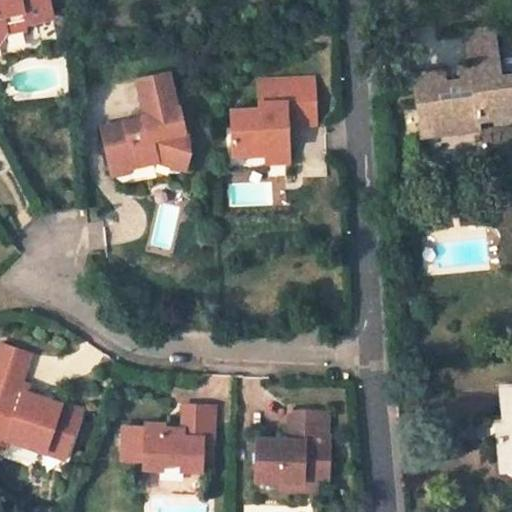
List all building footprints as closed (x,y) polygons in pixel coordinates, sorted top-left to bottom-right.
[(0,0),(0,39),(5,33),(21,29),(24,25),(51,17),(47,0),(0,0)] [(465,31),(469,61),(497,57),(494,28),(465,31)] [(412,73),(419,126),(440,123),(441,131),(481,126),(479,119),(495,117),(495,122),(511,119),(511,74),(500,76),(497,57),(469,61),(469,65),(460,66),(462,79),(445,80),(444,69),(412,73)] [(178,147),(185,150),(190,134),(186,133),(180,106),(177,107),(170,72),(137,79),(144,114),(142,114),(143,122),(134,124),(133,121),(100,128),(110,167),(126,164),(128,169),(158,161),(172,166),(178,147)] [(314,114),(313,79),(259,81),(260,109),(231,111),(233,156),(265,155),(265,152),(287,151),(286,126),(286,116),(314,114)] [(315,125),(314,114),(286,116),(286,126),(315,125)] [(419,126),(420,134),(441,131),(440,123),(419,126)] [(185,150),(178,147),(172,166),(185,171),(191,152),(185,150)] [(265,155),(265,164),(287,163),(287,151),(265,152),(265,155)] [(126,164),(110,167),(112,176),(129,172),(128,169),(126,164)] [(30,352),(1,342),(0,343),(0,443),(4,445),(7,437),(64,457),(80,410),(31,393),(30,396),(22,394),(26,382),(21,380),(30,352)] [(511,381),(504,382),(508,432),(499,432),(502,460),(511,459),(511,381)] [(211,460),(214,404),(184,403),(184,427),(165,426),(165,422),(146,421),(146,425),(134,425),(124,434),(123,449),(131,459),(144,459),(143,466),(162,467),(162,462),(180,463),(180,468),(200,469),(200,460),(211,460)] [(330,433),(327,433),(328,409),(289,408),(288,437),(256,436),(253,477),(280,478),(303,479),(303,475),(317,475),(328,475),(330,433)] [(303,479),(280,478),(280,486),(317,488),(317,475),(303,475),(303,479)]
